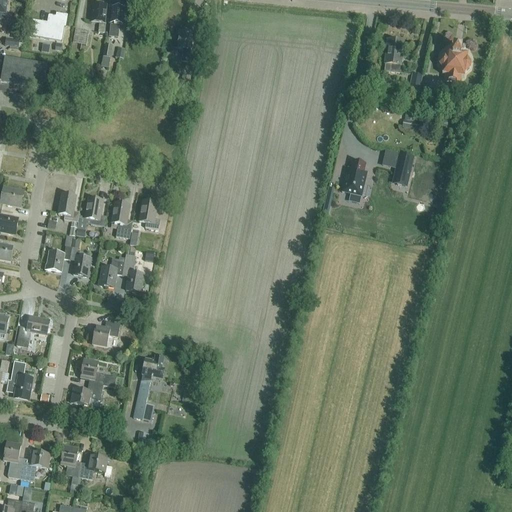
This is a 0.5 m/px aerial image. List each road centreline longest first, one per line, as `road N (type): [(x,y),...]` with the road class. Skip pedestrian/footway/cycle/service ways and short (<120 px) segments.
road 1 (residential): [(74,303),(42,293),(26,274),(44,169),(157,188)]
road 2 (tertiary): [(511,13),(373,0)]
road 3 (residential): [(51,428),(74,303)]
